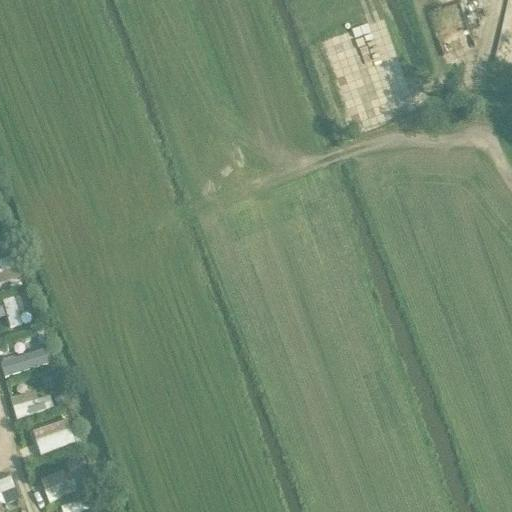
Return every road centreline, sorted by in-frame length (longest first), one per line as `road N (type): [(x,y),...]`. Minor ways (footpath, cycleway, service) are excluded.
road 1 (track): [(146,0),(230,184),(386,133),(426,146),(475,129),(499,148),(511,174)]
road 2 (track): [(230,184),(147,234),(246,511)]
